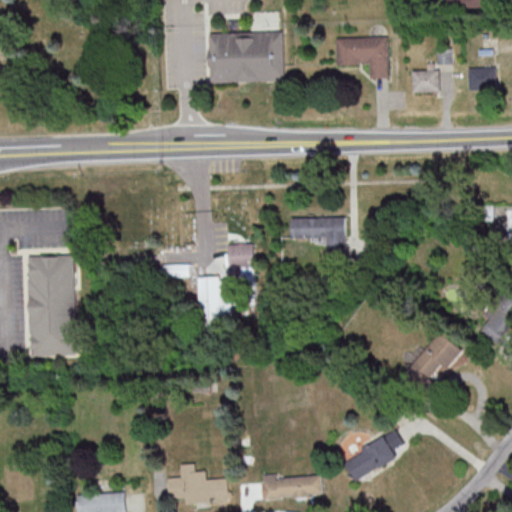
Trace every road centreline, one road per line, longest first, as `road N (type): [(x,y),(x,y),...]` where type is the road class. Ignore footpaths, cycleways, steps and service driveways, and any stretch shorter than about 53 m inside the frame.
road 1 (tertiary): [(511,136),(192,149)]
road 2 (tertiary): [(192,149),(0,156)]
